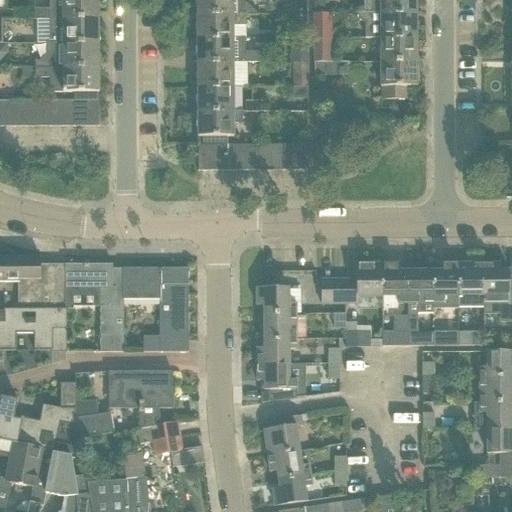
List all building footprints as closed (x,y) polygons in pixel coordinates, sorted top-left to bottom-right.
[(61,0),(62,8),(49,8),(49,9),(34,9),(34,19),(49,19),(98,19),(97,0),(61,0)] [(244,0),(196,0),(196,15),(257,14),(251,8),(244,4),(244,0)] [(307,14),(306,0),(294,0),(295,14),(307,14)] [(324,13),(324,0),(313,0),(314,13),(324,13)] [(363,0),(363,14),(416,14),(416,0),(363,0)] [(257,14),(196,15),(197,39),(233,39),(232,26),(245,26),(245,15),(258,15),(257,14)] [(307,14),(295,14),(295,39),(308,39),(307,14)] [(331,39),(331,14),(313,15),(313,39),(331,39)] [(416,38),(416,14),(363,14),(359,14),(359,20),(366,23),(366,38),(381,38),(416,38)] [(98,43),(98,19),(49,19),(49,44),(98,43)] [(381,38),(381,62),(416,62),(416,38),(381,38)] [(245,39),(233,39),(197,39),(197,40),(193,40),(193,54),(197,54),(197,63),(233,63),(261,63),(260,55),(258,52),(245,52),(245,39)] [(315,63),(331,63),(331,39),(313,39),(313,63),(315,63)] [(98,43),(49,44),(46,44),(46,55),(40,61),(34,62),(34,68),(98,68),(98,43)] [(291,64),(292,64),(309,64),(309,45),(290,45),(291,64)] [(416,62),(381,62),(380,100),(408,100),(408,87),(416,87),(416,62)] [(233,63),(197,63),(197,88),(233,88),(233,63)] [(315,63),(315,76),(335,76),(335,63),(331,63),(315,63)] [(309,64),(292,64),(292,81),(309,81),(309,64)] [(34,68),(34,79),(49,79),(50,93),(62,93),(82,93),(97,93),(98,93),(98,68),(34,68)] [(233,88),(197,88),(193,88),(193,103),(197,103),(197,112),(233,112),(233,88)] [(14,127),(14,101),(1,101),(2,127),(14,127)] [(26,101),(14,101),(14,127),(26,127),(26,101)] [(38,127),(38,101),(26,101),(26,127),(38,127)] [(50,101),(38,101),(38,127),(50,127),(50,101)] [(61,127),(61,101),(50,101),(50,127),(61,127)] [(74,127),(74,101),(61,101),(61,127),(74,127)] [(85,127),(85,101),(74,101),(74,127),(85,127)] [(97,101),(85,101),(85,127),(97,127),(97,101)] [(260,112),(260,102),(245,102),(245,112),(260,112)] [(233,112),(197,112),(197,137),(233,137),(233,124),(242,124),(242,112),(233,112)] [(210,171),(209,145),(197,145),(197,171),(210,171)] [(222,145),(209,145),(210,171),(222,171),(222,145)] [(234,145),(222,145),(222,171),(234,171),(234,145)] [(246,145),(234,145),(234,171),(246,171),(246,145)] [(258,171),(258,145),(246,145),(246,171),(258,171)] [(271,171),(270,145),(258,145),(258,171),(271,171)] [(283,171),(283,145),(270,145),(271,171),(283,171)] [(295,171),(295,145),(283,145),(283,171),(295,171)] [(307,145),(295,145),(295,171),(307,171),(307,145)] [(40,257),(0,257),(0,282),(18,283),(18,310),(53,310),(53,268),(53,267),(40,267),(40,257)] [(441,272),(433,272),(433,304),(433,308),(458,307),(458,264),(441,264),(441,272)] [(483,264),(458,264),(458,307),(483,307),(483,264)] [(511,275),(509,276),(509,271),(499,271),(499,264),(483,264),(483,307),(483,315),(499,315),(499,323),(511,322),(511,275)] [(65,268),(53,268),(53,310),(66,310),(66,289),(100,289),(100,353),(123,353),(123,293),(122,293),(122,273),(112,273),(112,265),(65,265),(65,268)] [(382,297),(382,265),(356,265),(356,280),(344,280),(344,304),(357,304),(357,297),(382,297)] [(398,265),(382,265),(382,297),(397,297),(397,304),(408,304),(407,272),(399,272),(398,265)] [(122,269),(122,273),(122,293),(123,293),(159,293),(159,337),(143,337),(143,353),(188,353),(188,269),(122,269)] [(433,272),(407,272),(408,304),(433,304),(433,272)] [(333,304),(332,280),(320,280),(321,304),(333,304)] [(344,304),(344,280),(332,280),(333,304),(344,304)] [(288,289),(256,289),(256,306),(263,306),(263,315),(296,315),(300,315),(300,291),(288,291),(288,289)] [(0,309),(0,351),(15,351),(15,333),(34,333),(33,351),(52,351),(52,329),(66,329),(66,310),(53,310),(18,310),(0,309)] [(345,314),(334,314),(334,329),(345,329),(345,314)] [(296,315),(263,315),(264,340),(296,340),(296,315)] [(396,336),(392,336),(393,347),(408,347),(408,336),(408,333),(408,319),(396,319),(396,334),(396,336)] [(483,333),(458,333),(458,336),(458,347),(473,347),(483,347),(483,333)] [(362,347),(362,336),(347,336),(347,347),(362,347)] [(408,336),(408,347),(421,347),(423,347),(433,347),(433,336),(423,336),(408,336)] [(458,336),(443,336),(443,347),(458,347),(458,336)] [(264,349),(257,349),(257,365),(289,365),(289,350),(296,350),(296,340),(264,340),(264,349)] [(328,364),(339,364),(339,349),(328,349),(328,364)] [(99,360),(99,351),(68,352),(69,361),(99,360)] [(479,378),(511,378),(511,369),(511,352),(486,353),(486,368),(479,368),(479,378)] [(422,379),(433,379),(433,363),(422,364),(422,379)] [(339,364),(328,364),(328,379),(339,379),(339,364)] [(289,365),(257,365),(257,382),(261,382),(264,382),(264,391),(269,391),(269,403),(296,399),(305,398),(305,365),(289,365)] [(172,372),(108,373),(108,409),(138,409),(139,430),(160,427),(159,409),(172,409),(172,372)] [(511,378),(479,378),(479,403),(511,403),(511,378)] [(433,379),(422,379),(422,394),(433,394),(433,379)] [(0,440),(12,443),(54,452),(60,422),(75,425),(75,419),(75,409),(61,409),(60,409),(42,405),(39,422),(19,418),(19,421),(13,420),(17,401),(0,397),(0,440)] [(511,412),(511,403),(479,403),(479,414),(486,414),(486,429),(511,428),(511,412)] [(110,414),(75,419),(75,425),(80,426),(82,438),(113,434),(110,414)] [(433,414),(422,414),(422,429),(433,429),(433,414)] [(267,456),(299,452),(296,427),(302,426),(300,416),(285,419),(287,428),(263,431),(267,456)] [(77,511),(78,511),(75,496),(76,496),(76,495),(73,478),(69,459),(80,458),(78,439),(82,438),(80,426),(75,425),(60,422),(54,452),(46,491),(45,494),(63,498),(60,511),(77,511)] [(139,430),(137,430),(140,445),(153,443),(153,442),(179,437),(177,424),(160,427),(139,430)] [(511,428),(486,429),(487,454),(500,454),(500,467),(511,466),(511,428)] [(179,437),(153,442),(153,443),(155,455),(170,452),(181,451),(179,437)] [(9,459),(5,483),(32,488),(46,491),(54,452),(12,443),(9,459)] [(301,466),(299,452),(267,456),(270,473),(277,472),(278,480),(310,476),(308,465),(301,466)] [(334,472),(345,472),(345,457),(334,457),(334,472)] [(125,482),(86,484),(88,493),(91,509),(91,511),(149,511),(146,481),(142,458),(126,459),(128,482),(125,482)] [(511,466),(500,467),(500,478),(511,478),(511,466)] [(479,478),(494,478),(494,467),(479,467),(479,478)] [(345,472),(334,472),(334,487),(345,487),(345,472)] [(84,476),(73,478),(76,495),(88,493),(86,484),(84,476)] [(310,476),(278,480),(279,489),(272,490),(274,507),(306,502),(304,487),(311,486),(310,476)] [(15,508),(14,511),(38,511),(40,506),(43,507),(45,494),(46,491),(32,488),(29,503),(24,502),(15,508)] [(91,511),(91,509),(88,493),(76,495),(76,496),(75,496),(78,511),(77,511),(91,511)] [(394,507),(392,496),(377,498),(379,509),(394,507)] [(342,503),(343,511),(357,511),(359,511),(357,501),(342,503)] [(343,511),(342,503),(327,505),(317,507),(318,511),(343,511)]
